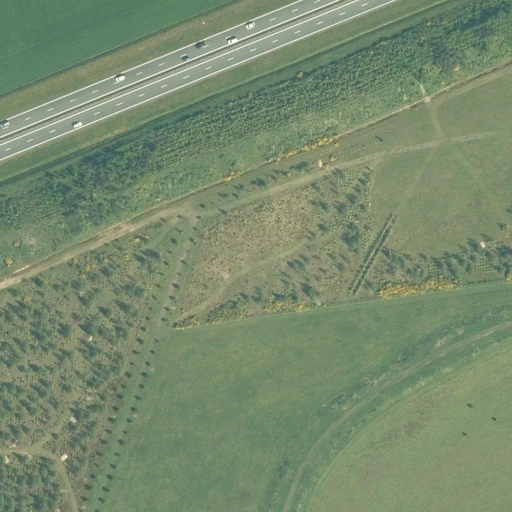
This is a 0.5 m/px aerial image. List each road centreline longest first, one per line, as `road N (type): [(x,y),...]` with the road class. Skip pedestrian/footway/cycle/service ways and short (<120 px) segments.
road 1 (track): [(442,133),(194,218),(91,511)]
road 2 (trunk): [(0,152),(376,0)]
road 3 (track): [(511,68),(175,208)]
road 4 (track): [(154,332),(511,283)]
road 5 (trunk): [(317,0),(0,128)]
road 6 (track): [(154,332),(207,302),(228,278),(297,246),(380,153)]
road 7 (track): [(0,287),(171,209),(195,217)]
road 8 (track): [(442,133),(346,306)]
road 9 (track): [(76,344),(175,208)]
road 10 (track): [(36,451),(74,403),(76,344)]
